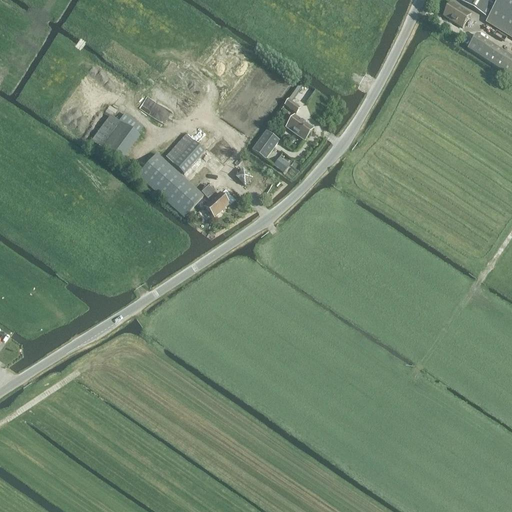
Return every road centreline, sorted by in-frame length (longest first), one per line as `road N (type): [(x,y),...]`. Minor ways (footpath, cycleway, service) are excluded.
road 1 (tertiary): [(0,394),(284,207),(355,127),(422,0)]
road 2 (track): [(40,188),(115,256),(146,299)]
